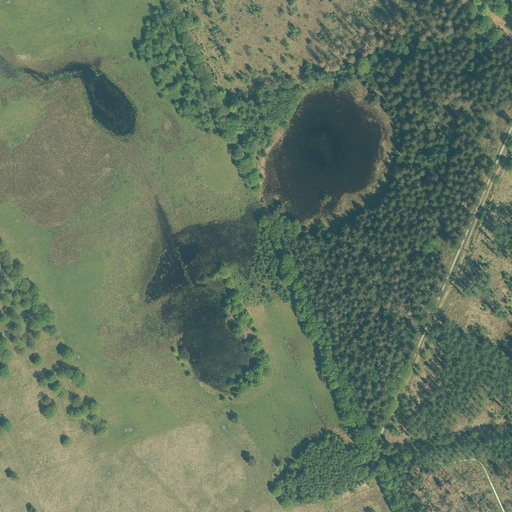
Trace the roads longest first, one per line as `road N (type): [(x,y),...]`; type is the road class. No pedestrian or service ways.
road 1 (track): [(383,456),(390,421),(511,137)]
road 2 (track): [(383,456),(511,434)]
